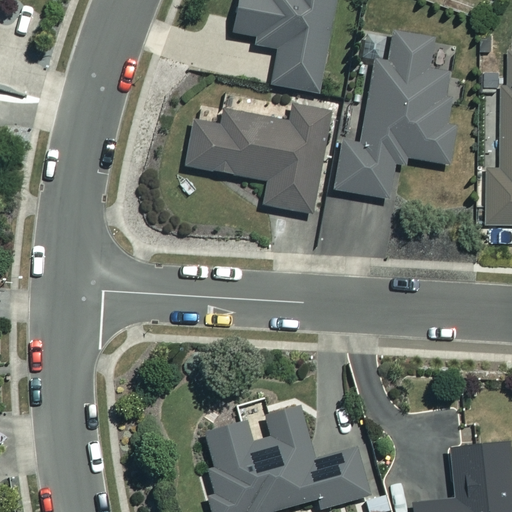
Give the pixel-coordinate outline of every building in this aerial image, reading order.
[(233,0),(227,33),(250,38),(248,47),(274,52),(267,84),(312,93),(331,0),(233,0)] [(328,190),(385,200),(390,166),(402,168),(403,159),(443,165),(449,127),(439,125),(447,73),(425,70),(429,39),(389,33),(384,62),(369,59),(356,142),(337,139),(328,190)] [(504,81),(498,81),(496,165),(485,165),(485,222),(511,221),(511,50),(506,54),(504,81)] [(327,113),(288,105),(284,128),(219,115),(216,130),(190,125),(181,169),(263,186),(259,209),(306,219),(327,113)] [(270,511),(275,510),(275,511),(290,511),(289,507),(314,499),(317,510),(366,496),(352,448),(311,460),(296,406),(263,415),(269,438),(247,444),(239,415),(200,426),(212,468),(203,470),(210,495),(204,497),(208,511),(270,511)] [(408,511),(511,511),(511,505),(505,443),(445,449),(449,500),(407,504),(408,511)]
